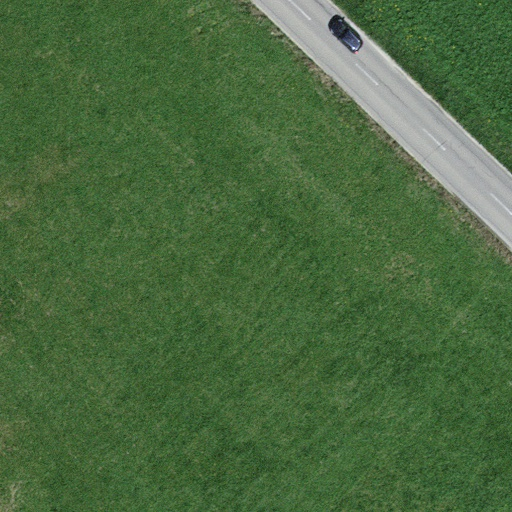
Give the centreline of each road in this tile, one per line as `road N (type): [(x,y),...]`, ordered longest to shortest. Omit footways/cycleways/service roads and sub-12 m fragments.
road 1 (tertiary): [(273,0),(511,223)]
road 2 (track): [(126,511),(0,420)]
